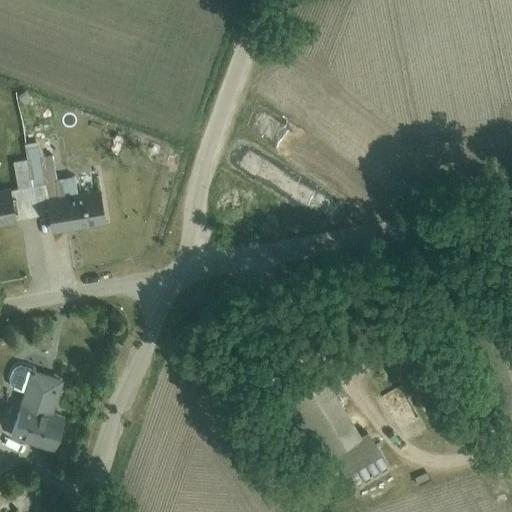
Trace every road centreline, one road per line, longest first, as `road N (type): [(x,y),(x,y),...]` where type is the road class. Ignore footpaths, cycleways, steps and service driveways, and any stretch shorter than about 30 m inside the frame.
road 1 (residential): [(511,201),(217,254),(176,277)]
road 2 (unclassified): [(259,0),(204,153),(193,199),(194,253),(176,277)]
road 3 (unclassified): [(176,277),(78,511)]
road 4 (residential): [(0,308),(176,277)]
